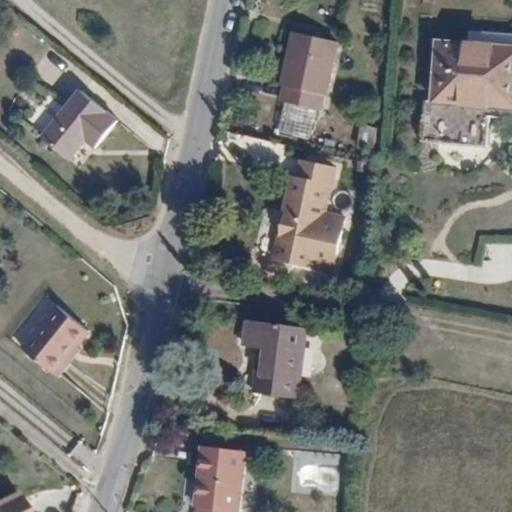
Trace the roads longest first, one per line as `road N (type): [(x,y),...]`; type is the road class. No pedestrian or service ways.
road 1 (tertiary): [(159,282),(226,0)]
road 2 (tertiary): [(99,511),(159,282)]
road 3 (residential): [(0,166),(159,282)]
road 4 (unknown): [(109,472),(0,386)]
